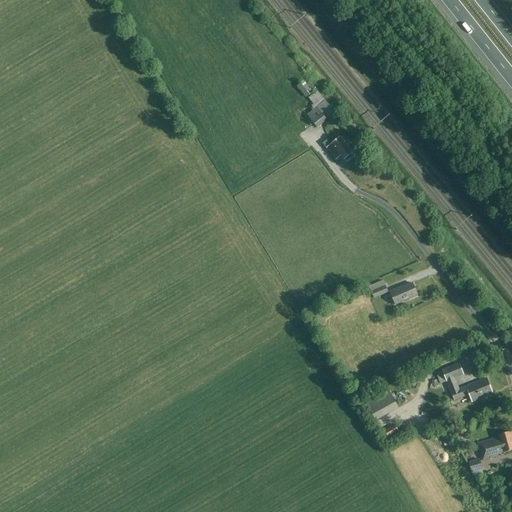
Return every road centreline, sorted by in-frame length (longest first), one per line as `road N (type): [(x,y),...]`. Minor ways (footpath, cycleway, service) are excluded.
road 1 (unclassified): [(511,375),(404,224),(355,190)]
road 2 (track): [(511,176),(361,0)]
